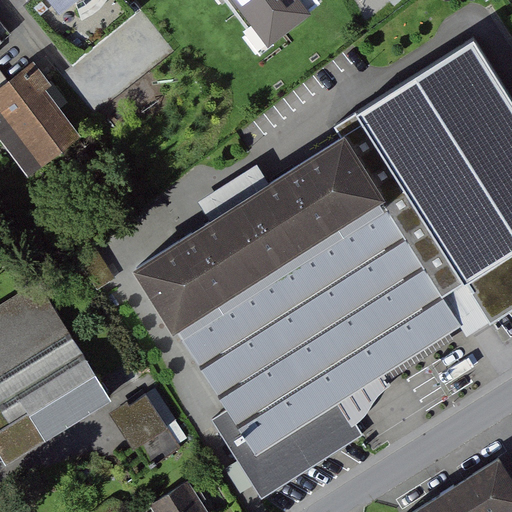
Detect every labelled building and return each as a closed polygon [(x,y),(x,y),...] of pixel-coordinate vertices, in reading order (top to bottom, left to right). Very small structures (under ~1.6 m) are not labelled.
[(79,0),(56,0),(65,12),(79,0)] [(104,127),(159,195),(349,42),(315,0),(139,0),(146,9),(76,66),(117,117),(104,127)] [(0,13),(0,48),(17,35),(0,13)] [(347,139),(140,269),(229,411),(214,420),(264,499),(364,436),(348,411),(470,335),(511,308),(511,100),(475,41),(339,126),(347,139)] [(30,66),(0,90),(0,123),(36,168),(82,131),(30,66)] [(0,451),(9,466),(113,401),(40,284),(0,308),(0,451)] [(190,442),(158,389),(119,412),(151,465),(190,442)] [(511,511),(511,470),(505,460),(422,511),(511,511)] [(210,511),(193,482),(155,505),(158,511),(210,511)]
